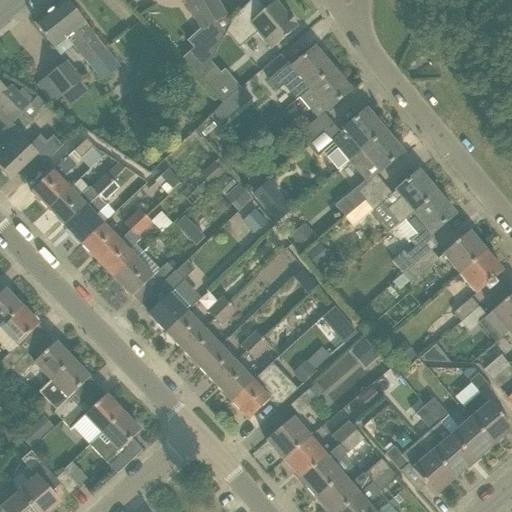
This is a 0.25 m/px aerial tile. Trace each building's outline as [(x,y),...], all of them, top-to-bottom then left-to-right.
[(88,66),(106,52),(85,24),(65,0),(64,0),(64,1),(53,10),(52,9),(52,10),(48,13),(47,14),(36,23),(34,24),(53,49),(67,38),(88,66)] [(226,16),(216,0),(183,0),(201,30),(226,16)] [(255,34),(271,49),(297,28),(275,2),(265,10),(256,0),(250,0),(232,19),(226,32),(238,47),(255,34)] [(280,55),(260,71),(277,91),(289,81),(301,96),(299,98),(333,70),(315,50),(315,49),(314,48),(290,67),(280,55)] [(208,66),(193,49),(182,59),(201,79),(208,66)] [(81,81),(77,76),(64,61),(46,78),(63,97),(81,81)] [(220,74),(210,63),(208,66),(201,79),(212,91),(224,79),(220,74)] [(299,98),(309,111),(319,103),(326,111),(327,112),(351,92),(350,91),(333,70),(299,98)] [(0,112),(10,122),(28,104),(11,87),(6,91),(0,85),(0,112)] [(29,105),(37,113),(44,105),(37,97),(33,100),(29,105)] [(222,124),(237,111),(227,101),(212,113),(222,124)] [(28,104),(10,122),(19,132),(38,114),(37,113),(29,105),(28,104)] [(367,111),(367,110),(342,130),(343,131),(340,133),(332,123),(312,140),(306,145),(316,158),(333,144),(348,163),(384,132),(367,111)] [(312,140),(332,123),(323,113),(316,119),(303,130),(312,140)] [(376,175),(378,173),(379,174),(403,154),(402,153),(384,132),(348,163),(364,182),(334,206),(345,218),(364,202),(384,185),(376,175)] [(42,165),(62,146),(53,136),(46,142),(40,136),(29,146),(17,134),(0,150),(0,169),(10,180),(34,156),(42,165)] [(86,139),(73,152),(81,159),(94,147),(86,139)] [(31,192),(48,211),(70,190),(61,181),(76,166),(67,157),(31,192)] [(214,162),(204,171),(214,182),(224,173),(214,162)] [(48,211),(64,228),(113,182),(113,181),(125,169),(117,164),(90,189),(89,187),(77,198),(70,190),(48,211)] [(157,179),(154,182),(166,195),(180,184),(168,170),(157,179)] [(398,225),(436,194),(419,173),(419,172),(418,172),(394,192),(392,194),(384,185),(364,202),(372,212),(381,204),(398,225)] [(227,179),(224,175),(216,182),(219,186),(227,179)] [(276,190),(268,181),(252,195),(259,204),(276,190)] [(113,182),(64,228),(81,245),(103,225),(95,216),(107,205),(105,203),(120,188),(113,182)] [(228,195),(241,209),(251,199),(238,185),(228,195)] [(391,261),(403,275),(431,251),(431,250),(432,249),(425,240),(455,215),(454,214),(436,194),(398,225),(395,228),(408,245),(410,243),(414,247),(405,254),(404,252),(391,261)] [(353,228),(370,214),(372,212),(364,202),(345,218),(353,228)] [(124,223),(130,231),(146,216),(139,209),(124,223)] [(255,210),(245,219),(257,231),(266,222),(255,210)] [(159,231),(169,223),(161,212),(151,219),(159,231)] [(114,280),(134,261),(126,252),(140,239),(138,237),(152,223),(146,216),(130,231),(119,242),(98,263),(114,280)] [(184,217),(175,225),(195,247),(204,238),(184,217)] [(98,263),(119,242),(103,225),(81,245),(98,263)] [(302,251),(312,242),(300,227),(289,236),(302,251)] [(459,275),(486,252),(470,233),(469,232),(442,255),(459,275)] [(326,259),(316,246),(304,256),(315,269),(326,259)] [(148,273),(155,267),(140,251),(133,258),(148,273)] [(288,251),(272,265),(285,280),(302,266),(288,251)] [(431,251),(403,275),(408,282),(409,283),(438,259),(431,251)] [(475,295),(503,272),(502,271),(486,252),(459,275),(475,295)] [(131,298),(151,278),(134,261),(114,280),(131,298)] [(175,273),(177,270),(179,269),(172,261),(168,265),(175,273)] [(151,278),(160,287),(175,273),(168,265),(166,264),(159,270),(151,278)] [(175,273),(160,287),(168,296),(148,315),(165,334),(187,313),(201,299),(183,281),(185,278),(177,270),(175,273)] [(402,275),(392,283),(398,290),(408,282),(403,275),(402,275)] [(307,295),(316,286),(309,277),(299,286),(307,295)] [(0,327),(22,307),(5,290),(0,293),(0,327)] [(511,295),(491,313),(507,332),(511,328),(511,295)] [(207,312),(214,319),(230,304),(222,296),(207,312)] [(478,308),(470,299),(454,313),(462,322),(478,308)] [(230,304),(214,319),(221,327),(237,311),(230,304)] [(22,307),(0,327),(0,328),(17,346),(18,345),(39,325),(22,307)] [(470,331),(486,317),(478,308),(462,322),(470,331)] [(181,350),(202,330),(187,313),(165,334),(181,350)] [(355,333),(349,325),(336,336),(343,344),(355,333)] [(181,350),(198,367),(219,347),(202,330),(181,350)] [(262,339),(255,331),(240,345),(247,353),(262,339)] [(262,339),(247,353),(255,360),(269,346),(262,339)] [(364,340),(353,350),(367,366),(379,356),(364,340)] [(50,381),(72,360),(55,343),(33,363),(50,381)] [(4,359),(12,368),(26,354),(18,345),(17,346),(4,359)] [(412,360),(399,345),(387,355),(400,370),(412,360)] [(214,385),(236,365),(219,347),(198,367),(214,385)] [(321,348),(306,362),(316,372),(331,358),(321,348)] [(20,376),(34,362),(26,354),(12,368),(20,376)] [(491,380),(508,365),(501,356),(483,371),(491,380)] [(69,398),(89,378),(72,360),(50,381),(39,392),(56,410),(54,412),(63,420),(77,407),(69,398)] [(315,372),(306,362),(305,362),(291,375),(301,385),(315,372)] [(253,382),(231,402),(248,420),(268,401),(276,409),(297,389),(272,363),(253,383),(253,382)] [(236,365),(214,385),(231,402),(253,382),(236,365)] [(499,389),(511,377),(511,369),(508,365),(491,380),(499,389)] [(461,409),(469,420),(492,447),(511,430),(511,431),(511,430),(511,429),(488,403),(488,404),(484,399),(493,391),(478,374),(469,381),(479,393),(461,409)] [(315,384),(308,391),(316,400),(323,393),(315,384)] [(359,398),(367,409),(380,398),(372,388),(359,398)] [(296,414),(314,398),(306,389),(288,405),(296,414)] [(85,415),(77,407),(63,420),(71,429),(84,417),(101,435),(123,413),(106,396),(85,415)] [(433,399),(424,406),(439,423),(447,416),(433,399)] [(429,431),(419,440),(454,480),(473,463),(450,436),(439,423),(424,406),(415,414),(429,431)] [(140,431),(123,413),(101,435),(117,451),(106,463),(117,475),(142,450),(131,440),(140,431)] [(267,443),(283,461),(309,438),(291,417),(265,441),(266,442),(267,442),(267,443)] [(492,447),(469,420),(450,436),(473,463),(492,447)] [(338,446),(356,430),(349,422),(331,437),(336,443),(338,446)] [(29,429),(20,437),(30,448),(39,439),(29,429)] [(299,480),(316,499),(342,476),(341,475),(351,467),(343,457),(364,440),(356,430),(338,446),(325,457),(299,480)] [(299,480),(325,457),(325,456),(309,438),(283,461),(299,480)] [(436,495),(454,480),(419,440),(401,455),(393,447),(384,454),(399,472),(408,464),(412,469),(411,469),(435,497),(436,496),(436,495)] [(41,463),(31,451),(21,460),(31,471),(41,463)] [(388,469),(381,460),(363,475),(371,484),(388,469)] [(338,511),(373,511),(367,505),(381,493),(380,493),(396,478),(388,469),(371,484),(358,495),(338,511)] [(69,495),(78,487),(64,471),(54,479),(69,495)] [(326,511),(338,511),(358,495),(350,485),(342,476),(316,499),(326,511)] [(18,494),(34,511),(48,511),(58,504),(60,503),(37,477),(29,484),(19,493),(18,494)] [(0,509),(2,511),(34,511),(18,494),(0,509)] [(394,511),(386,502),(374,511),(394,511)]
